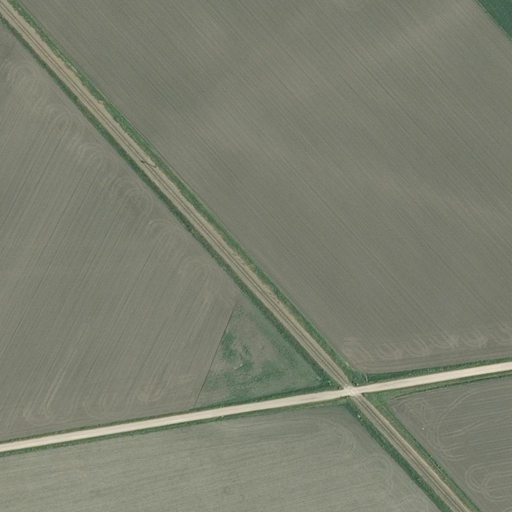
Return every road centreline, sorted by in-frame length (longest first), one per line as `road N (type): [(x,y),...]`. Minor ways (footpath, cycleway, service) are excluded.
road 1 (track): [(368,388),(0,446)]
road 2 (track): [(511,365),(368,388)]
